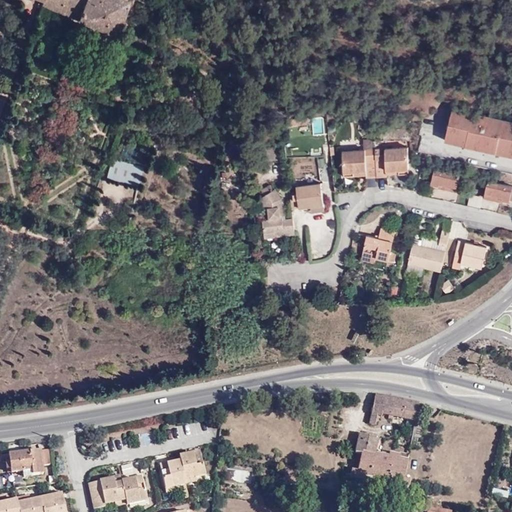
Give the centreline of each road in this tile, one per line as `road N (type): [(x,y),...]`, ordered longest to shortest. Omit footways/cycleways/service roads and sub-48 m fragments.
road 1 (primary): [(0,430),(242,389)]
road 2 (primary): [(242,389),(368,384),(443,400)]
road 3 (primary): [(389,369),(326,369),(242,389)]
